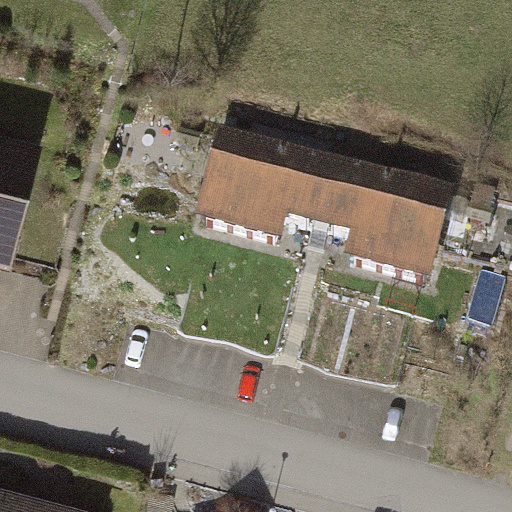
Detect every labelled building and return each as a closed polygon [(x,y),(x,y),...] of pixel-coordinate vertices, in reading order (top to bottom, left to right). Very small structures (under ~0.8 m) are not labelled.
[(40,139),(0,128),(0,261),(7,264),(40,139)] [(179,133),(175,147),(197,152),(200,138),(179,133)] [(340,167),(218,134),(194,225),(281,248),(286,228),(321,237),(340,167)] [(453,196),(340,167),(321,237),(349,243),(343,266),(430,287),(453,196)] [(40,511),(0,502),(0,511),(40,511)]
